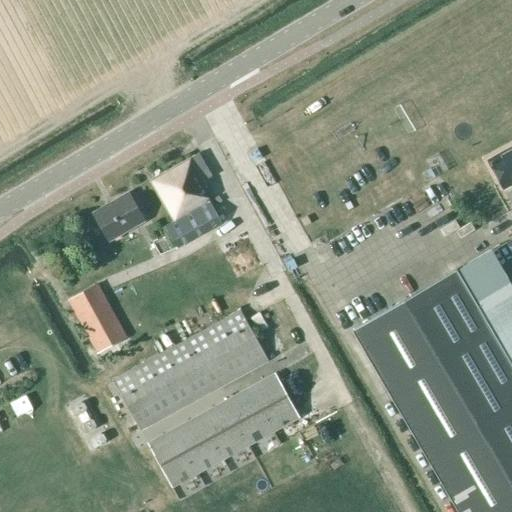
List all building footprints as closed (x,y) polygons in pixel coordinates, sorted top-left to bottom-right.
[(511,146),(488,158),(498,179),(503,189),(511,184),(511,146)] [(172,220),(163,226),(177,249),(222,223),(210,201),(211,201),(204,188),(209,186),(207,181),(212,176),(199,152),(151,180),(172,220)] [(117,206),(97,218),(111,241),(145,222),(128,193),(114,202),(117,206)] [(173,274),(188,304),(229,283),(211,252),(173,274)] [(511,511),(511,363),(457,270),(352,331),(458,511),(511,511)] [(97,354),(127,337),(98,283),(67,300),(97,354)] [(268,361),(241,309),(113,379),(140,430),(268,361)] [(300,418),(275,373),(147,442),(172,488),(300,418)] [(72,404),(71,408),(74,414),(77,415),(80,414),(83,419),(81,420),(80,426),(83,432),(86,432),(95,427),(96,423),(94,418),(90,417),(87,410),(87,407),(83,400),(81,399),(72,404)] [(90,437),(89,441),(91,447),(95,447),(105,442),(106,439),(102,432),(100,432),(90,437)]
